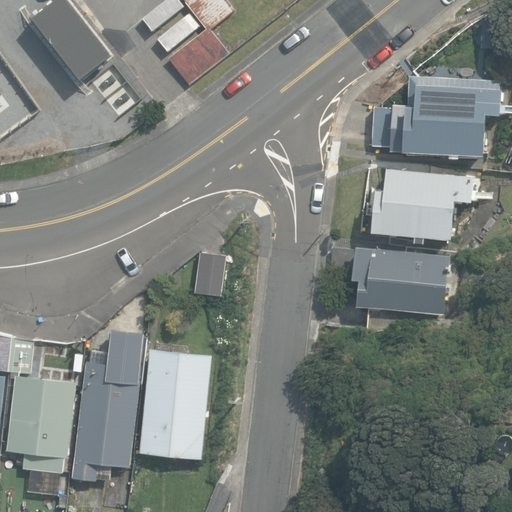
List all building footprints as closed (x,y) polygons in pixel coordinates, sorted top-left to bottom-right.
[(96,0),(76,0),(86,15),(100,5),(96,0)] [(186,0),(208,28),(211,26),(236,8),(229,0),(186,0)] [(171,57),(191,84),(232,53),(211,26),(208,28),(171,57)] [(102,49),(87,62),(130,110),(145,96),(102,49)] [(505,112),(506,86),(420,81),(419,103),(410,102),(410,107),(376,105),(374,144),(407,146),(407,149),(488,153),(490,111),(505,112)] [(476,199),(479,173),(391,164),(389,187),(381,186),(376,230),(455,238),(459,197),(476,199)] [(446,314),(453,254),(418,250),(418,247),(407,246),(407,249),(360,244),(356,277),(363,278),(360,304),(446,314)] [(229,253),(202,250),(197,291),(224,294),(229,253)] [(92,359),(89,359),(75,476),(99,479),(100,477),(113,478),(115,463),(133,466),(143,381),(144,381),(149,332),(115,327),(115,330),(112,330),(110,350),(93,347),(92,359)] [(0,368),(12,369),(16,335),(0,332),(0,368)] [(33,372),(37,338),(16,335),(12,369),(33,372)] [(215,353),(152,346),(142,451),(204,458),(215,353)] [(0,447),(9,373),(0,372),(0,447)] [(18,373),(9,449),(27,450),(25,466),(65,471),(66,455),(71,456),(80,380),(18,373)] [(0,511),(51,511),(53,483),(2,481),(1,507),(0,506),(0,511)]
